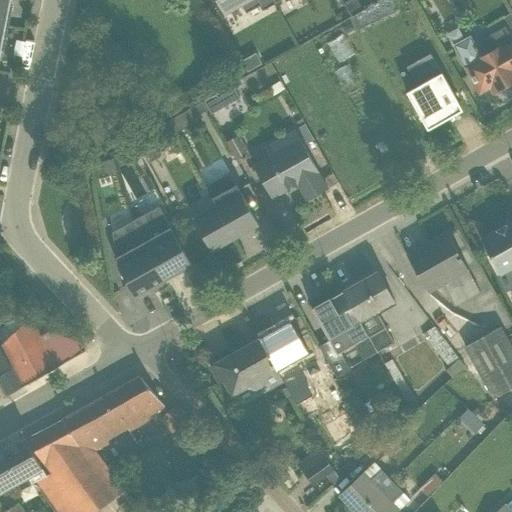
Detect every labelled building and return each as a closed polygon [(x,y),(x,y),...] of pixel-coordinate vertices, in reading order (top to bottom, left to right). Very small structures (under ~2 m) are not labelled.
[(0,0),(0,48),(9,0),(0,0)] [(210,0),(224,23),(256,4),(254,0),(210,0)] [(511,81),(511,40),(504,25),(452,52),(475,95),(487,88),(489,93),(511,81)] [(427,130),(462,110),(431,53),(406,67),(417,87),(407,93),(427,130)] [(304,202),(327,188),(293,128),(262,146),(266,154),(247,165),(267,200),(294,184),(304,202)] [(223,161),(234,155),(223,135),(212,140),(223,161)] [(205,187),(216,206),(235,239),(259,225),(228,174),(205,187)] [(157,206),(131,221),(164,281),(191,266),(157,206)] [(212,252),(235,239),(216,206),(193,218),(212,252)] [(503,285),(511,280),(511,218),(476,238),(503,285)] [(136,297),(164,281),(131,221),(113,231),(116,265),(136,297)] [(424,293),(464,271),(442,232),(402,254),(424,293)] [(346,325),(390,302),(374,270),(329,294),(346,325)] [(346,325),(329,294),(307,305),(324,337),(346,325)] [(279,380),(309,362),(283,320),(253,339),(279,380)] [(0,347),(22,386),(85,352),(79,341),(48,332),(41,336),(38,328),(8,321),(0,327),(0,347)] [(450,343),(480,397),(511,378),(511,361),(488,321),(450,343)] [(430,366),(443,356),(420,325),(407,334),(430,366)] [(279,380),(253,339),(207,368),(233,409),(279,380)] [(22,386),(0,347),(0,397),(1,399),(22,386)] [(140,377),(111,393),(133,429),(166,408),(140,377)] [(96,450),(133,429),(111,393),(61,419),(115,498),(125,492),(96,450)] [(317,439),(332,436),(328,417),(313,420),(317,439)] [(95,511),(115,498),(61,419),(25,438),(50,473),(77,511),(95,511)] [(31,484),(50,473),(25,438),(0,452),(0,494),(29,479),(31,484)] [(336,495),(350,511),(355,511),(390,481),(373,461),(336,495)] [(415,496),(428,482),(419,473),(405,487),(415,496)] [(393,511),(407,500),(390,481),(355,511),(393,511)] [(502,511),(496,501),(479,511),(502,511)]
